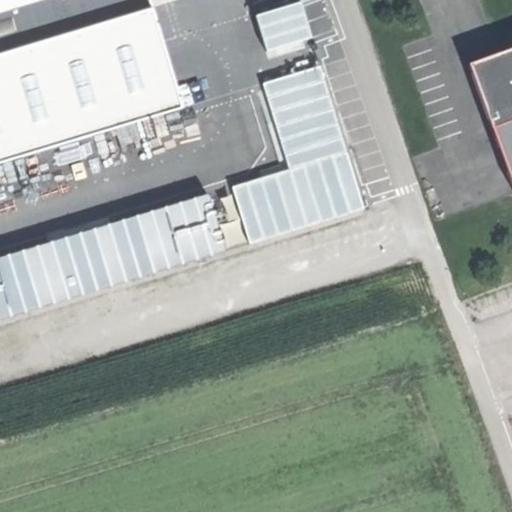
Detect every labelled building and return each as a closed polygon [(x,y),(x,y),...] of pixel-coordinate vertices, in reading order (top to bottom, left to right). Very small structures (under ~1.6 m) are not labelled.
[(0,161),(182,105),(149,0),(113,0),(0,35),(0,161)] [(0,0),(0,35),(113,0),(0,0)] [(259,16),(271,54),(315,41),(303,2),(259,16)] [(511,43),(466,60),(511,188),(511,43)] [(234,186),(252,245),(367,210),(322,67),(266,84),(292,168),(234,186)] [(232,187),(0,251),(0,314),(249,246),(232,187)]
